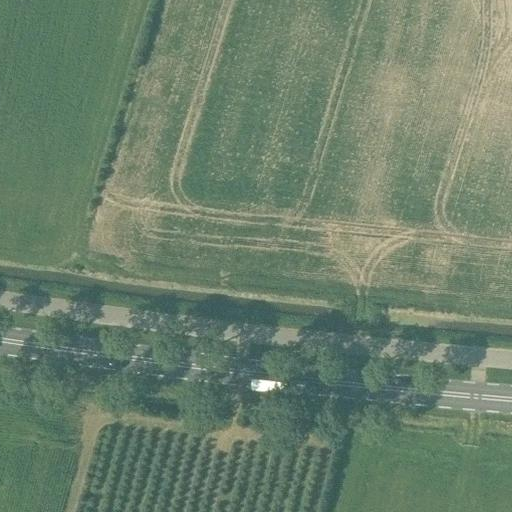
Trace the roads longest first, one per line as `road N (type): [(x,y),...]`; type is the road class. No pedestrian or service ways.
road 1 (primary): [(511,405),(124,363),(0,340)]
road 2 (unclassified): [(511,354),(0,297)]
